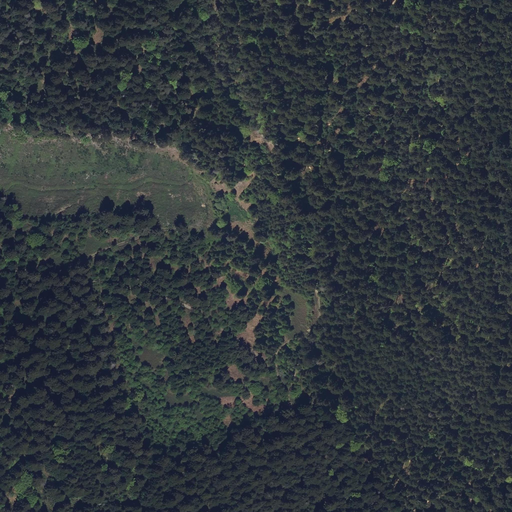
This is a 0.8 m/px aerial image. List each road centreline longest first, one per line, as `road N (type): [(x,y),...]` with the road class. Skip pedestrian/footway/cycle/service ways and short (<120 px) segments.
road 1 (track): [(267,125),(333,163),(392,233),(432,332),(471,500),(511,510)]
road 2 (track): [(200,0),(293,187),(331,314),(287,398),(299,417)]
road 3 (track): [(0,269),(89,281),(194,309),(263,360),(287,398)]
road 4 (track): [(287,398),(199,374),(128,371),(82,398),(0,390)]
road 5 (track): [(473,511),(471,500),(353,453),(287,398)]
road 6 (track): [(511,211),(478,89),(474,0)]
